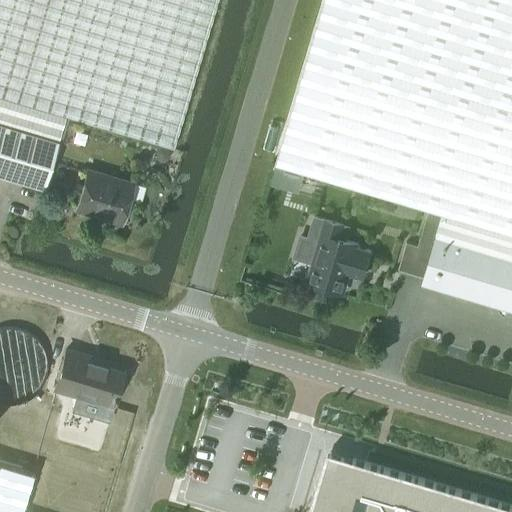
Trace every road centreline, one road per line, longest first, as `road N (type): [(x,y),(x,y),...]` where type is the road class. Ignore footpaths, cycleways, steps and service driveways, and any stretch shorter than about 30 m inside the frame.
road 1 (unclassified): [(511,431),(187,334)]
road 2 (unclassified): [(187,334),(0,278)]
road 3 (unclassified): [(135,511),(187,334)]
